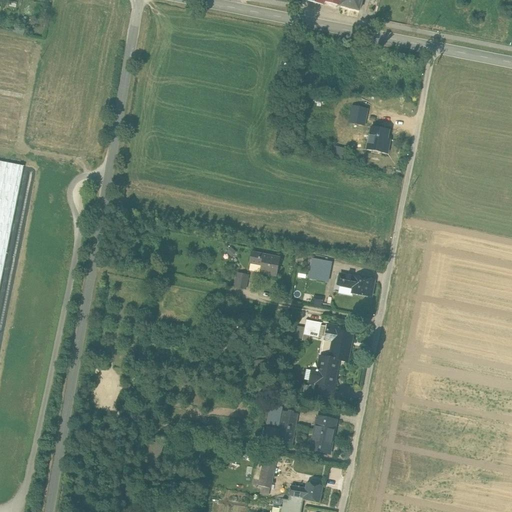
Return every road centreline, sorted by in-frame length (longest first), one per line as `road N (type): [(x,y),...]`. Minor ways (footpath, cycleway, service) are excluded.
road 1 (unclassified): [(138,0),(49,511)]
road 2 (residential): [(433,44),(340,511)]
road 3 (tertiary): [(189,0),(433,44)]
road 4 (track): [(0,92),(28,98),(19,148),(78,160),(93,177)]
